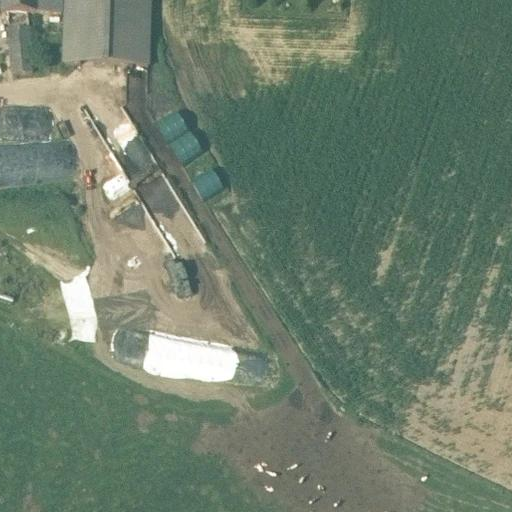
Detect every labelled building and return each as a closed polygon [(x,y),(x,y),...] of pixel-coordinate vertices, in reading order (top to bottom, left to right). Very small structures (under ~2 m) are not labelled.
[(62,0),(3,0),(3,16),(28,16),(62,17),(62,0)] [(150,0),(66,0),(64,66),(148,69),(150,0)] [(28,16),(8,16),(13,77),(33,75),(28,16)] [(169,130),(166,126),(158,131),(167,145),(186,133),(180,123),(169,130)] [(54,244),(82,229),(74,213),(46,228),(54,244)] [(85,308),(110,314),(115,296),(89,290),(85,308)]
